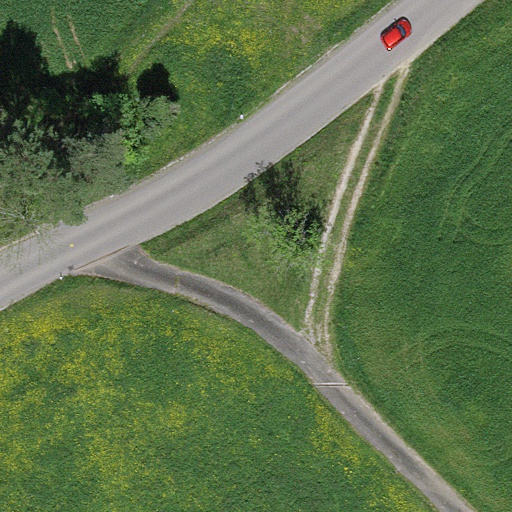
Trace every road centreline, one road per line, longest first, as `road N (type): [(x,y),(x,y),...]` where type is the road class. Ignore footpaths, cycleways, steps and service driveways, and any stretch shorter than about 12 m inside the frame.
road 1 (tertiary): [(441,0),(310,104),(198,179),(0,282)]
road 2 (track): [(68,244),(174,276),(249,312),(313,364),(451,511)]
road 3 (track): [(401,33),(305,324),(313,364)]
road 4 (track): [(0,184),(99,103),(175,5)]
